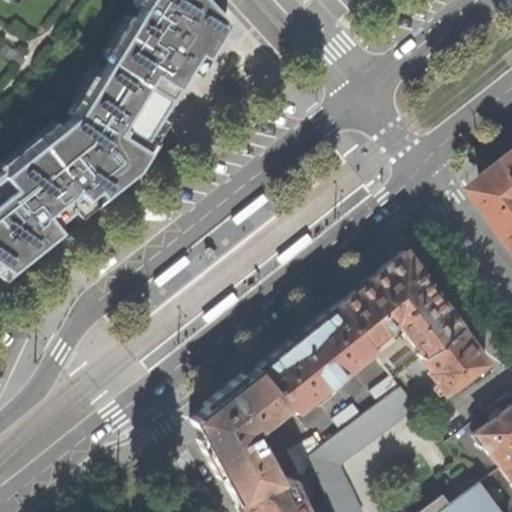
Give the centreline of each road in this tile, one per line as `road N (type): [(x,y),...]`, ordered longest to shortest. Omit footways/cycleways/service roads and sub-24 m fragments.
road 1 (secondary): [(361,89),(97,298),(35,388),(0,421)]
road 2 (secondary): [(139,395),(421,163)]
road 3 (secondary): [(0,503),(139,395)]
road 4 (residential): [(421,163),(511,282)]
road 5 (secondary): [(477,0),(361,89)]
road 6 (residential): [(209,511),(139,395)]
